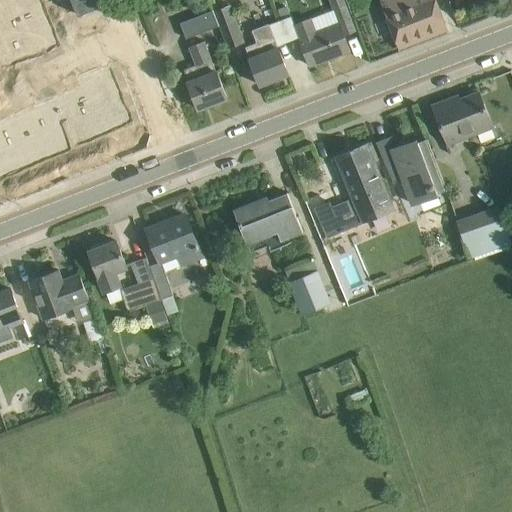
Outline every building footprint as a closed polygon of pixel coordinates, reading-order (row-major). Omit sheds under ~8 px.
[(0,0),(0,7),(4,18),(44,3),(42,0),(0,0)] [(312,19),(294,26),(311,65),(351,50),(345,34),(357,29),(345,0),(330,0),(340,23),(317,32),(312,19)] [(383,0),(401,47),(447,29),(436,0),(383,0)] [(4,18),(10,35),(50,20),(44,3),(4,18)] [(215,10),(230,47),(244,42),(230,4),(215,10)] [(288,5),(278,9),(282,19),(292,15),(288,5)] [(214,10),(181,23),(187,39),(220,26),(214,10)] [(58,40),(50,20),(10,35),(18,55),(58,40)] [(290,74),(270,23),(253,30),(258,42),(246,46),(261,85),(290,74)] [(202,41),(188,47),(196,65),(185,69),(200,108),(228,97),(217,70),(216,71),(208,49),(205,39),(202,41)] [(90,43),(79,47),(82,55),(93,51),(90,43)] [(71,59),(82,55),(79,47),(68,52),(71,59)] [(30,66),(18,71),(21,78),(32,74),(30,66)] [(21,78),(18,71),(7,75),(10,83),(21,78)] [(94,87),(109,126),(131,118),(117,79),(94,87)] [(88,134),(109,126),(94,87),(73,95),(88,134)] [(459,96),(434,105),(450,145),(494,127),(480,92),(461,99),(459,96)] [(35,114),(50,153),(70,146),(55,106),(35,114)] [(35,114),(18,120),(33,160),(50,153),(35,114)] [(1,127),(16,166),(33,160),(18,120),(1,127)] [(0,126),(0,172),(16,166),(1,127),(0,126)] [(447,187),(429,139),(419,142),(418,138),(393,148),(395,155),(385,159),(394,183),(402,179),(411,201),(447,187)] [(333,206),(331,200),(315,206),(322,222),(337,215),(344,230),(364,221),(361,214),(392,201),(367,143),(338,156),(354,197),(333,206)] [(261,199),(235,209),(252,253),(270,247),(271,250),(283,245),(281,241),(304,232),(288,192),(262,203),(261,199)] [(511,241),(511,238),(499,204),(457,219),(470,256),(511,241)] [(186,214),(149,228),(160,260),(179,253),(183,263),(202,256),(186,214)] [(118,240),(91,251),(105,289),(119,284),(114,270),(127,265),(118,240)] [(290,279),(320,268),(315,256),(286,267),(290,279)] [(164,264),(152,268),(167,314),(179,310),(164,264)] [(60,269),(30,281),(44,319),(74,307),(73,306),(91,299),(81,273),(64,279),(60,269)] [(317,271),(291,281),(303,313),(329,303),(317,271)] [(153,276),(120,287),(128,309),(145,303),(151,321),(165,316),(166,319),(167,319),(153,276)] [(24,321),(11,288),(0,292),(0,329),(8,326),(9,327),(24,321)] [(105,337),(97,317),(85,321),(93,342),(105,337)]
